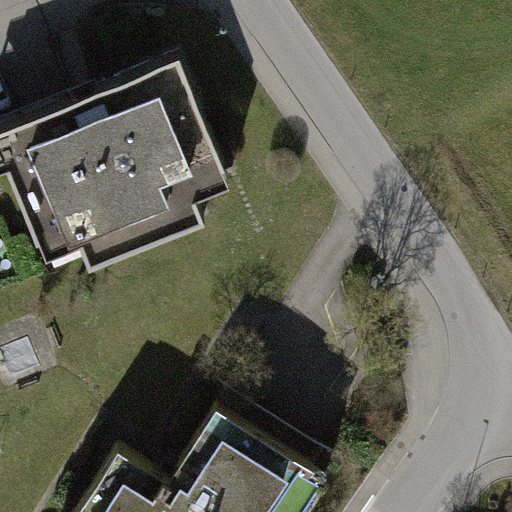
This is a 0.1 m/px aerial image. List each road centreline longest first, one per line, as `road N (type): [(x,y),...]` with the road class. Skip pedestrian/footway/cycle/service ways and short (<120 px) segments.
road 1 (residential): [(257,0),(511,378)]
road 2 (residential): [(511,412),(435,468),(404,511)]
